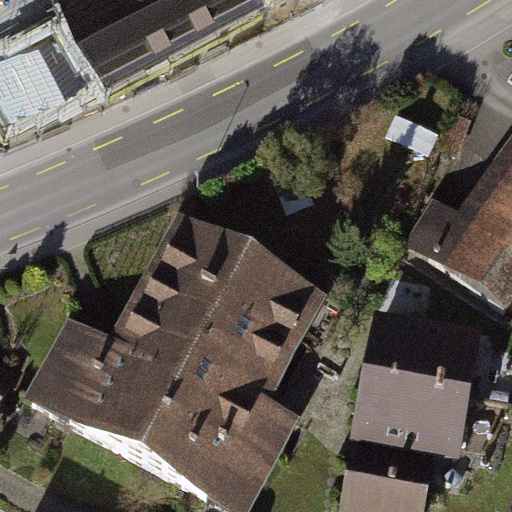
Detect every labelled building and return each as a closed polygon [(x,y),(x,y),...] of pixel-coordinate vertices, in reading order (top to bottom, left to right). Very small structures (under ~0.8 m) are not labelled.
[(71,0),(113,80),(267,1),(266,0),(71,0)] [(0,30),(0,79),(10,105),(74,81),(48,12),(0,30)] [(432,205),(406,250),(505,321),(511,311),(511,147),(454,220),(432,205)] [(321,301),(175,221),(108,344),(70,323),(27,402),(230,511),(250,511),(300,422),(265,404),(321,301)] [(431,333),(376,323),(354,450),(466,469),(487,342),(431,333)] [(0,370),(0,403),(15,380),(0,370)] [(426,511),(429,496),(348,483),(343,511),(426,511)]
